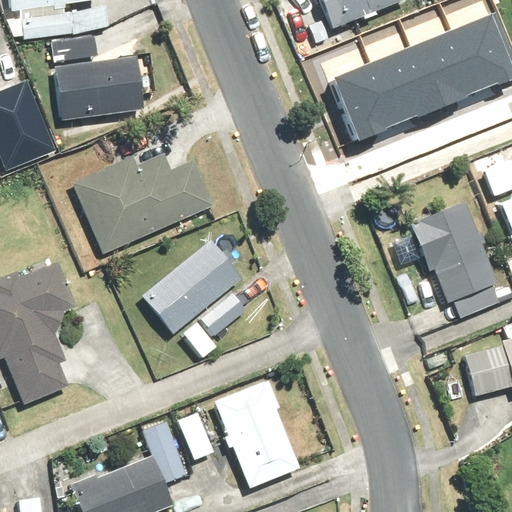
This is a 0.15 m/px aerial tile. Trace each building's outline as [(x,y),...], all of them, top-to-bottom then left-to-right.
[(98,0),(7,0),(10,15),(99,2),(98,0)] [(316,0),(329,31),(407,1),(406,0),(316,0)] [(335,77),(360,140),(511,79),(511,54),(496,13),(335,77)] [(93,38),(49,42),(51,63),(95,59),(93,38)] [(133,58),(50,69),(58,125),(141,114),(133,58)] [(0,92),(0,159),(5,172),(58,151),(29,81),(0,92)] [(454,105),(416,120),(426,146),(465,131),(454,105)] [(131,159),(70,184),(101,256),(212,210),(192,162),(169,171),(162,155),(134,166),(131,159)] [(511,199),(499,205),(511,237),(511,199)] [(496,285),(462,204),(405,227),(424,274),(432,271),(446,305),(451,303),(458,320),(497,304),(490,287),(496,285)] [(172,335),(240,280),(208,241),(140,296),(172,335)] [(0,359),(2,359),(22,407),(68,389),(58,365),(64,363),(53,336),(62,313),(75,308),(58,264),(19,279),(16,273),(0,279),(0,359)] [(231,294),(197,319),(210,338),(245,313),(231,294)] [(191,325),(178,336),(198,359),(211,348),(191,325)] [(511,340),(500,343),(501,347),(463,357),(473,398),(511,388),(511,389),(511,340)] [(267,383),(213,404),(247,490),(301,469),(267,383)] [(198,413),(175,421),(189,462),(212,454),(198,413)] [(68,487),(77,511),(159,511),(172,507),(151,455),(68,487)] [(36,511),(36,499),(15,500),(15,511),(36,511)]
